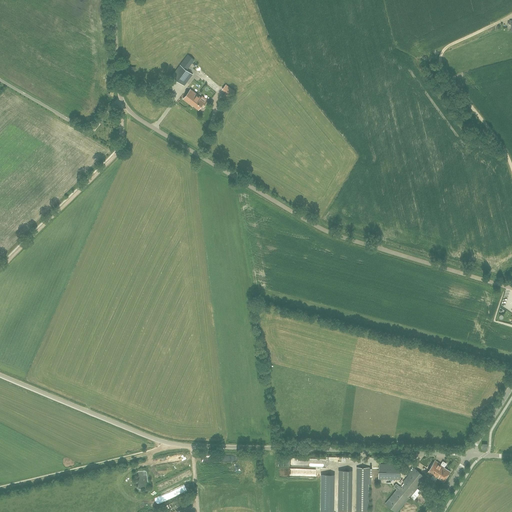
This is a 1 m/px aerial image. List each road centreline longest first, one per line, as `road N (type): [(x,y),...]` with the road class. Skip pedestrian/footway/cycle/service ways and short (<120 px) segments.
road 1 (unclassified): [(511,289),(332,233),(138,119),(120,97),(113,0)]
road 2 (unclassified): [(468,455),(170,444),(0,374)]
road 3 (track): [(0,270),(119,150),(122,102)]
road 4 (track): [(0,489),(170,444)]
